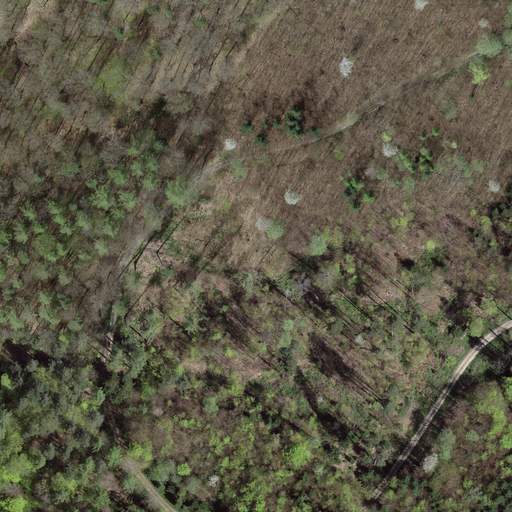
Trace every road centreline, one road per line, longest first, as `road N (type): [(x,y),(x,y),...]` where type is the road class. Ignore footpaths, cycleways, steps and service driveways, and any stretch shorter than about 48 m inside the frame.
road 1 (track): [(174,511),(132,464),(103,393),(118,277),(135,243),(224,163),(334,130),(511,37)]
road 2 (track): [(511,321),(462,368),(362,511)]
